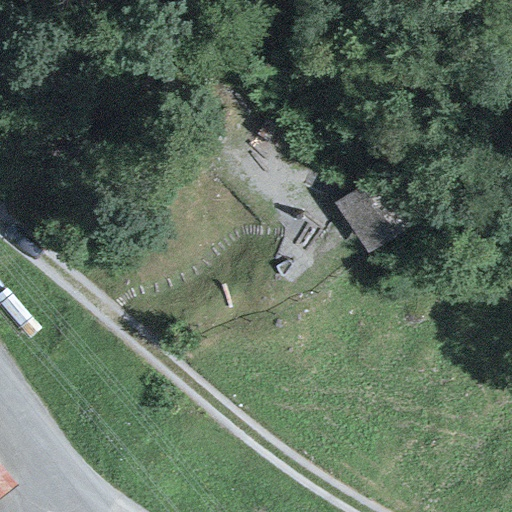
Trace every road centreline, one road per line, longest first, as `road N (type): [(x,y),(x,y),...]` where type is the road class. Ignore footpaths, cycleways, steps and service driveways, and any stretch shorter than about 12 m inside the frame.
road 1 (track): [(0,215),(111,316),(302,468),(375,511)]
road 2 (track): [(0,373),(81,480),(128,511)]
